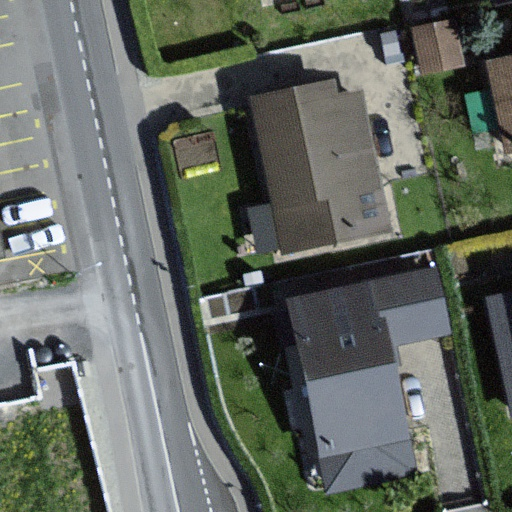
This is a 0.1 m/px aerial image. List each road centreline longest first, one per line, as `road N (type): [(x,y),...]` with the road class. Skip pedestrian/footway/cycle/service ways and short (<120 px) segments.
road 1 (tertiary): [(133,300),(72,0)]
road 2 (tertiary): [(176,511),(133,300)]
road 3 (residential): [(133,300),(0,322)]
